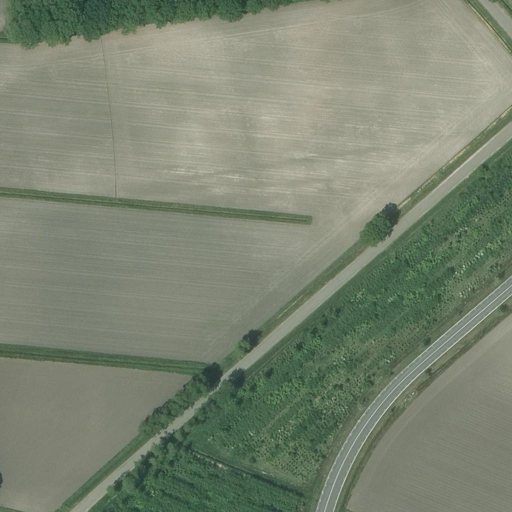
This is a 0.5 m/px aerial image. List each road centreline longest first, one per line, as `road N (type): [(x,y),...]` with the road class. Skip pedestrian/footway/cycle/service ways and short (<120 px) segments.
road 1 (unclassified): [(77,511),(511,126)]
road 2 (secondary): [(324,511),(377,406),(511,285)]
